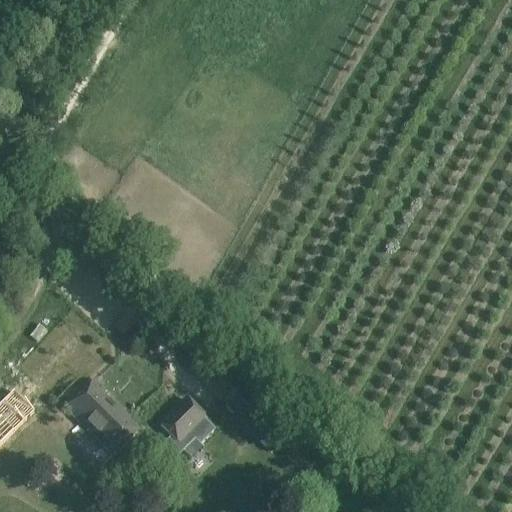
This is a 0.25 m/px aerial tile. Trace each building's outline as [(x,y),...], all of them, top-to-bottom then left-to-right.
[(94,382),(80,397),(66,410),(86,429),(111,456),(136,433),(126,422),(128,420),(105,397),(107,395),(94,382)] [(250,398),(240,389),(224,406),(233,415),(250,398)] [(0,446),(33,414),(13,393),(0,405),(0,446)] [(185,401),(160,427),(179,446),(190,436),(199,446),(214,433),(204,422),(205,421),(185,401)] [(260,442),(278,425),(267,414),(249,432),(260,442)] [(211,511),(224,511),(244,491),(228,476),(203,504),(211,511)]
